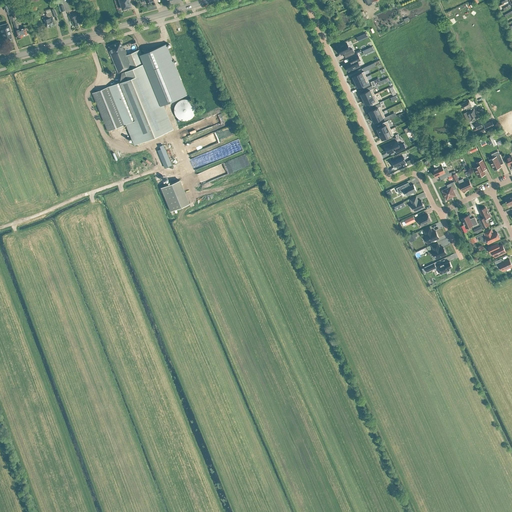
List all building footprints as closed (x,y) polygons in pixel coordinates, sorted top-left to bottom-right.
[(9,0),(5,1),(7,11),(8,11),(8,13),(14,12),(12,5),(11,6),(10,2),(9,2),(9,0)] [(131,6),(128,0),(119,0),(122,9),(123,9),(124,9),(126,8),(131,6)] [(53,16),(56,15),(54,8),(51,9),(52,12),(46,14),(48,18),(43,19),(47,28),(55,25),(52,16),(53,16)] [(74,13),(71,14),(68,15),(71,21),(72,21),(74,26),(82,23),(80,18),(81,17),(79,11),(74,12),(74,13)] [(7,23),(0,25),(0,26),(4,41),(8,40),(9,41),(11,40),(12,39),(7,23)] [(19,29),(18,23),(14,24),(15,30),(18,38),(22,37),(22,35),(27,34),(25,27),(19,29)] [(358,41),(367,37),(365,33),(356,37),(358,41)] [(120,82),(92,93),(108,131),(126,123),(134,144),(173,128),(163,104),(170,101),(186,95),(172,60),(170,55),(169,55),(168,51),(168,50),(166,44),(164,45),(154,49),(150,51),(141,54),(139,50),(127,55),(124,49),(123,49),(120,42),(109,46),(111,52),(110,52),(118,73),(122,71),(122,72),(120,82)] [(346,43),(337,47),(340,54),(343,53),(345,57),(354,53),(352,49),(350,50),(346,43)] [(364,54),(374,50),(372,46),(362,51),(364,54)] [(360,60),(357,54),(348,58),(350,61),(344,63),(348,71),(359,66),(357,61),(360,60)] [(363,71),(352,77),(354,82),(366,77),(363,71)] [(366,77),(354,82),(357,87),(361,85),(363,88),(370,85),(368,82),(366,77)] [(367,91),(360,94),(362,99),(374,94),(372,89),(372,88),(371,85),(366,88),(367,91)] [(374,94),(362,99),(365,105),(367,103),(372,101),(373,104),(378,102),(377,99),(376,99),(374,94)] [(185,121),(187,120),(190,119),(192,117),(194,115),(195,113),(195,110),(195,107),(194,104),(192,102),(190,100),(187,99),(185,99),(182,99),(179,100),(177,102),(175,104),(174,106),(173,109),(173,112),(174,114),(175,116),(177,118),(179,120),(182,121),(185,121)] [(470,100),(462,104),(464,109),(466,108),(468,111),(467,111),(472,120),(479,117),(475,108),(473,109),(472,106),(472,105),(470,100)] [(375,108),(368,112),(371,117),(382,112),(380,106),(381,106),(379,103),(374,105),(375,108)] [(382,112),(371,117),(373,122),(383,118),(384,120),(388,119),(391,118),(390,114),(384,117),(382,112)] [(383,126),(376,129),(379,134),(390,129),(388,124),(387,121),(382,123),(383,126)] [(487,130),(495,126),(492,121),(484,124),(487,130)] [(390,129),(379,134),(381,140),(393,134),(390,129)] [(396,140),(384,146),(387,153),(394,149),(396,152),(405,148),(402,143),(398,145),(396,140)] [(164,168),(171,165),(163,144),(160,146),(161,148),(157,150),(164,168)] [(494,170),(501,167),(498,161),(502,159),(498,151),(492,154),(493,158),(490,159),(494,170)] [(402,155),(391,160),(394,167),(405,162),(402,155)] [(479,177),(485,174),(484,170),(486,168),(482,160),(477,162),(479,166),(475,168),(479,177)] [(443,169),(442,165),(433,169),(436,177),(437,177),(436,176),(440,174),(440,175),(439,176),(441,180),(452,174),(451,172),(449,173),(447,167),(443,169)] [(202,172),(205,181),(212,179),(211,175),(209,176),(207,170),(202,172)] [(464,181),(463,178),(458,180),(460,183),(459,183),(463,192),(472,187),(469,179),(464,181)] [(180,179),(161,187),(170,210),(189,203),(180,179)] [(410,186),(408,182),(396,188),(398,193),(404,191),(406,196),(417,191),(414,184),(410,186)] [(447,199),(456,195),(453,190),(457,188),(454,182),(447,185),(448,187),(442,190),(447,199)] [(412,204),(415,211),(425,207),(421,200),(419,201),(416,196),(410,199),(413,204),(412,204)] [(488,212),(486,207),(480,210),(484,218),(480,220),(484,227),(489,225),(486,218),(491,216),(489,212),(488,212)] [(422,226),(432,222),(428,213),(418,218),(422,226)] [(470,219),(468,215),(462,218),(466,228),(473,225),(473,226),(478,224),(475,217),(470,219)] [(414,216),(406,220),(408,225),(416,221),(414,216)] [(432,232),(430,227),(424,230),(427,235),(425,236),(428,243),(439,238),(436,231),(432,232)] [(493,233),(491,229),(485,232),(486,236),(485,237),(486,238),(487,242),(488,242),(488,243),(489,243),(499,238),(500,238),(497,231),(496,232),(493,233)] [(435,251),(434,251),(437,258),(446,253),(443,247),(440,248),(438,243),(432,245),(435,251)] [(499,246),(498,243),(488,247),(491,253),(493,252),(495,256),(506,251),(503,244),(499,246)] [(506,260),(501,258),(495,261),(497,267),(500,265),(501,267),(501,270),(505,271),(506,269),(511,266),(511,264),(509,259),(506,260)] [(453,267),(450,261),(447,263),(446,262),(437,266),(441,274),(450,270),(449,268),(453,267)]
